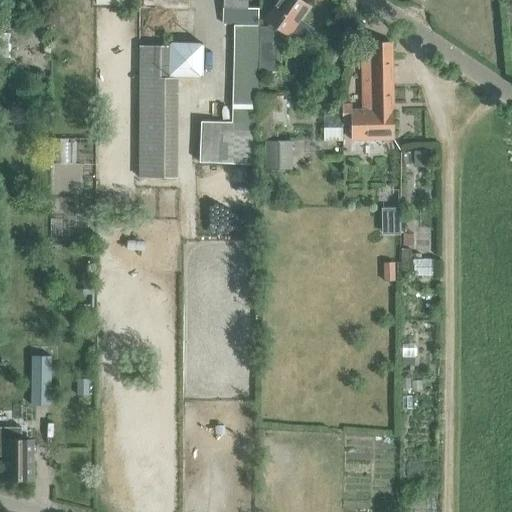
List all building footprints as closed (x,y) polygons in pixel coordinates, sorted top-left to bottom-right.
[(247,0),(222,0),(222,24),(258,26),(258,9),(247,9),(247,0)] [(299,0),(279,0),(265,21),(302,47),(314,29),(300,20),(309,7),(299,0)] [(255,165),(256,131),(258,26),(234,26),(232,122),(201,122),(200,162),(255,165)] [(276,72),(276,65),(274,65),(275,46),(272,46),(272,27),(259,27),(258,72),(276,72)] [(168,77),(177,77),(202,78),(203,44),(169,43),(168,77)] [(393,140),(391,44),(361,44),(363,110),(352,110),(352,104),(342,104),(342,113),(350,113),(351,141),(393,140)] [(168,46),(139,46),(139,141),(139,179),(176,179),(177,78),(168,78),(168,46)] [(277,126),(286,126),(286,100),(283,100),(283,96),(258,96),(258,137),(277,137),(277,126)] [(264,170),(292,170),(292,141),(264,141),(264,170)] [(426,150),(414,150),(414,165),(426,165),(426,150)] [(393,262),(383,263),(384,281),(394,280),(393,262)] [(401,348),(401,364),(413,364),(413,348),(401,348)] [(30,404),(32,404),(32,403),(49,404),(49,405),(50,405),(51,357),(31,356),(30,404)] [(77,378),(77,395),(88,395),(88,378),(77,378)] [(411,388),(421,388),(422,378),(411,378),(411,388)] [(0,455),(5,456),(5,479),(32,479),(32,440),(21,440),(21,427),(0,426),(0,455)]
